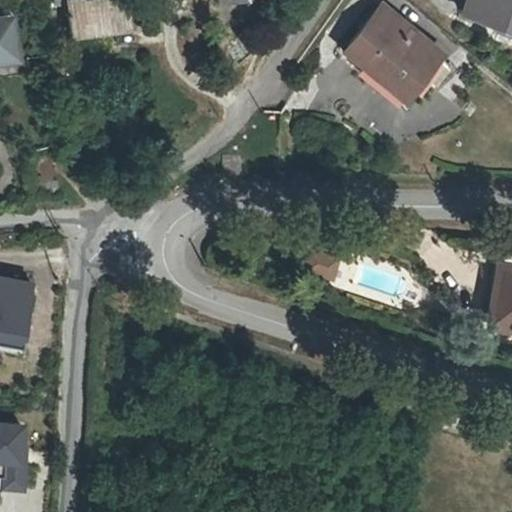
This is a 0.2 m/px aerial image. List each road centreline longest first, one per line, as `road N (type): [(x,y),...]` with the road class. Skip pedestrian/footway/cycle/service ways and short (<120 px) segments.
road 1 (tertiary): [(511,403),(179,285),(161,240),(176,220)]
road 2 (tertiary): [(176,220),(228,202),(511,207)]
road 3 (residential): [(136,217),(94,254),(81,283),(62,511)]
road 4 (residential): [(136,217),(161,177),(233,127),(320,0)]
road 5 (unknown): [(251,102),(182,69),(172,51),(168,0)]
road 6 (residential): [(136,217),(0,219)]
